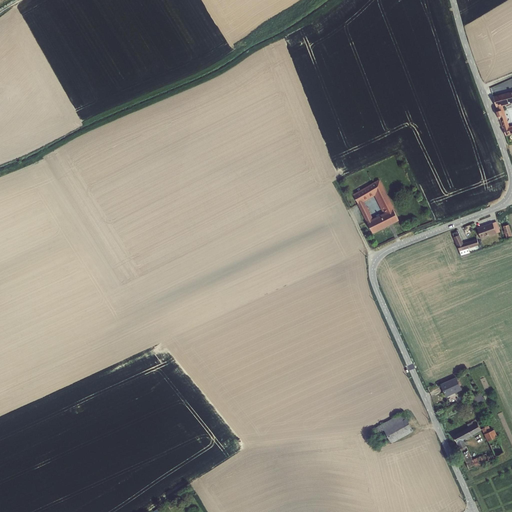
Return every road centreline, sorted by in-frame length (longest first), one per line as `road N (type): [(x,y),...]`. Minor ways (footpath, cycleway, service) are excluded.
road 1 (tertiary): [(472,507),(375,268),(393,248),(511,196)]
road 2 (tertiary): [(511,182),(454,0)]
